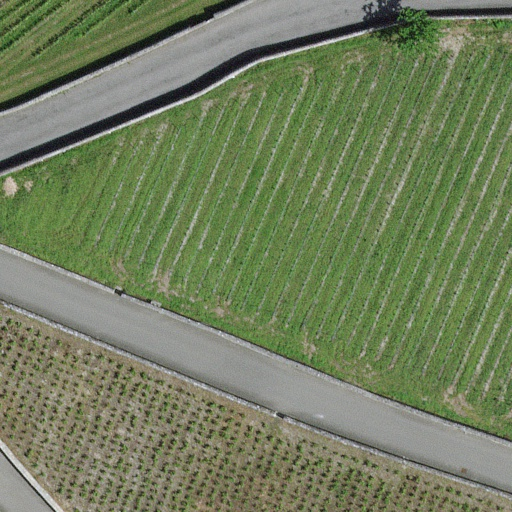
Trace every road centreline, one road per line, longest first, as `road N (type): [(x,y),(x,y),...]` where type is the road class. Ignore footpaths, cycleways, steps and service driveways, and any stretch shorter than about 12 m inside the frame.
road 1 (unclassified): [(0,270),(511,468)]
road 2 (unclassified): [(329,0),(0,133)]
